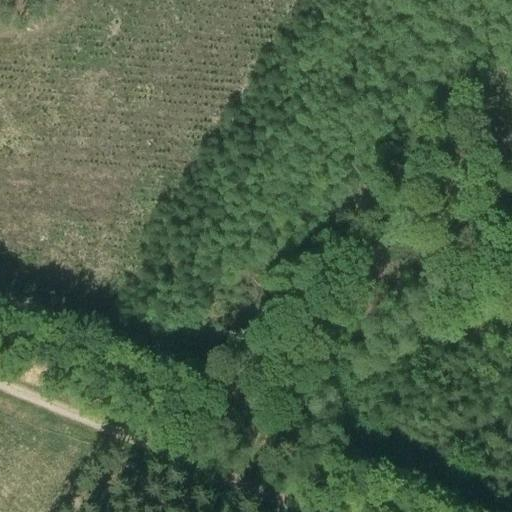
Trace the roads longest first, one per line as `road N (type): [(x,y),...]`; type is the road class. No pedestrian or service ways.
road 1 (track): [(511,189),(402,283),(288,417),(244,488)]
road 2 (track): [(299,511),(0,386)]
